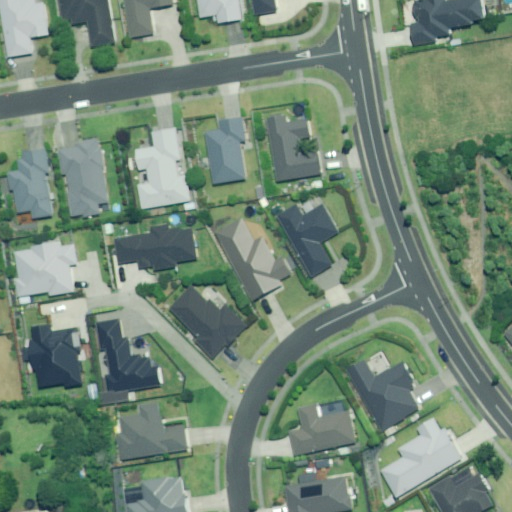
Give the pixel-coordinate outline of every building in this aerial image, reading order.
[(1,0),(10,58),(34,54),(31,38),(51,35),(46,4),(38,5),(36,0),(1,0)] [(60,0),(64,22),(73,20),(74,25),(89,23),(93,47),(118,44),(111,0),(60,0)] [(123,0),(130,39),(155,35),(152,14),(174,10),(172,0),(123,0)] [(198,0),(201,17),(214,15),(216,24),(244,19),(241,0),(198,0)] [(251,0),(255,18),(279,14),(276,0),(251,0)] [(464,0),(450,4),(449,0),(417,0),(420,11),(411,13),(414,26),(407,27),(412,46),(455,35),(454,30),(479,24),(478,21),(485,19),(480,0),(464,0)] [(294,122),(293,114),(267,118),(277,182),(324,175),(320,150),(303,153),(301,138),(313,136),(311,120),(294,122)] [(249,141),(246,118),(222,122),(223,130),(207,133),(215,185),(248,180),(242,142),(249,141)] [(179,128),(155,132),(157,148),(138,151),(144,185),(139,186),(143,209),(193,201),(189,175),(187,176),(179,128)] [(110,201),(101,140),(83,143),(83,147),(59,150),(63,176),(66,175),(73,218),(101,214),(99,203),(110,201)] [(51,172),(47,150),(24,154),(27,171),(10,173),(13,191),(16,190),(20,214),(34,211),(35,219),(54,216),(48,173),(51,172)] [(341,234),(324,206),(304,217),(298,206),(277,218),(311,278),(335,264),(323,244),(341,234)] [(256,242),(243,218),(216,234),(255,303),(284,287),(281,281),(294,274),(284,257),(278,260),(265,237),(256,242)] [(154,234),(117,237),(120,265),(140,264),(140,268),(156,267),(157,270),(182,268),(181,261),(200,259),(197,232),(183,233),(183,225),(153,228),(154,234)] [(62,248),(62,243),(34,247),(35,250),(16,254),(20,278),(16,279),(19,297),(50,292),(51,296),(76,292),(71,265),(80,264),(77,246),(62,248)] [(210,304),(193,287),(170,309),(198,338),(195,341),(213,360),(248,325),(229,306),(223,311),(213,302),(210,304)] [(125,339),(122,320),(98,324),(110,395),(165,386),(162,368),(154,369),(152,354),(133,357),(130,338),(125,339)] [(52,333),(51,326),(34,328),(36,340),(32,340),(39,388),(84,382),(80,350),(83,350),(80,329),(52,333)] [(377,379),(366,360),(348,371),(382,432),(423,408),(412,389),(419,385),(406,362),(377,379)] [(165,430),(161,404),(142,407),(143,415),(120,419),(122,433),(117,434),(121,461),(190,449),(186,426),(165,430)] [(323,417),(321,406),(300,410),(304,430),(291,433),(296,456),(358,443),(351,411),(323,417)] [(443,432),(436,419),(420,429),(424,436),(400,450),(405,458),(382,472),(397,497),(466,458),(449,429),(443,432)] [(492,490),(482,473),(458,488),(452,477),(430,490),(442,511),(488,511),(497,507),(488,492),(492,490)] [(142,483),(144,499),(138,500),(139,504),(126,505),(127,511),(190,511),(185,477),(142,483)] [(346,511),(356,511),(351,478),(287,486),(290,511),(346,511)] [(52,505),(52,507),(52,508),(52,510),(53,511),(67,511),(68,511),(69,510),(69,509),(69,507),(69,506),(69,504),(68,503),(67,501),(66,500),(65,499),(63,499),(62,498),(61,498),(59,498),(58,499),(56,499),(55,500),(54,501),(53,503),(52,504),(52,505)]
